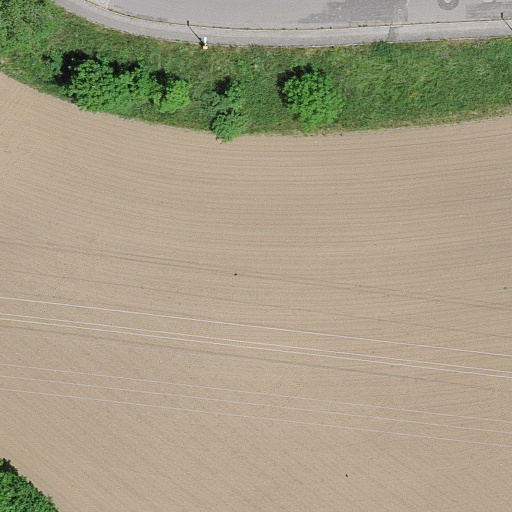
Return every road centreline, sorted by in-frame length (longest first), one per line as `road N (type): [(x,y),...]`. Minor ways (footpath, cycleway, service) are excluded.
road 1 (residential): [(150,0),(375,6)]
road 2 (residential): [(375,6),(511,2)]
